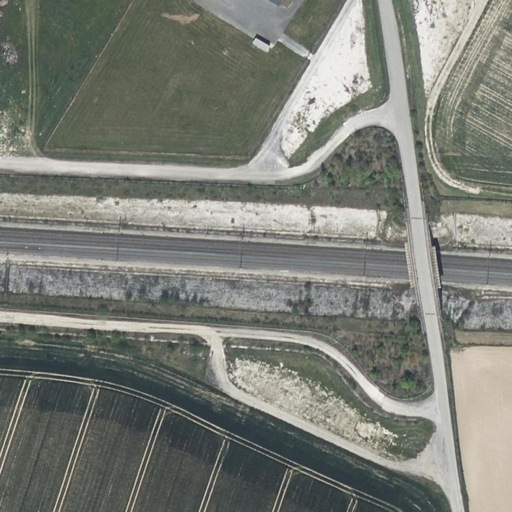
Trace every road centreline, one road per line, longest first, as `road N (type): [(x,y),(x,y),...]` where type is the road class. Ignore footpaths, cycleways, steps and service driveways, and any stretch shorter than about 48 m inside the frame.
road 1 (unclassified): [(384,0),(458,511)]
road 2 (track): [(431,100),(426,130),(445,180),(511,194)]
